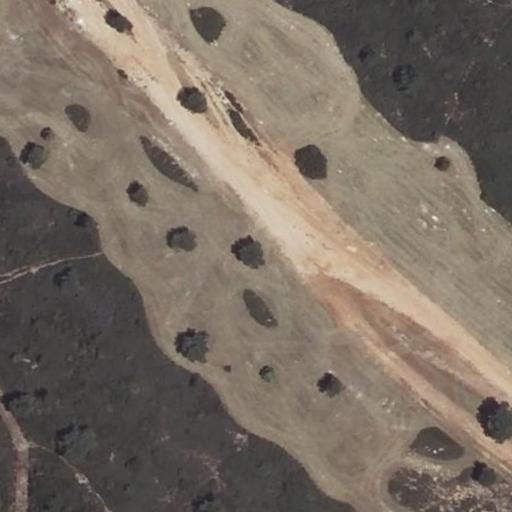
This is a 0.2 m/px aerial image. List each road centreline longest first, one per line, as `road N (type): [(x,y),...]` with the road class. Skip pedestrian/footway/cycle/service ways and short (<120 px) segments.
road 1 (track): [(323,243),(135,59),(93,0)]
road 2 (track): [(323,243),(511,386)]
